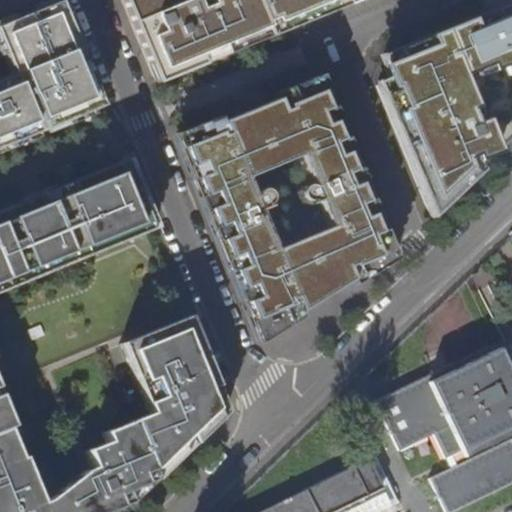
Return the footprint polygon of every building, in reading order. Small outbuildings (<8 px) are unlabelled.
[(121,0),(156,83),(358,0),(121,0)] [(0,149),(101,109),(58,3),(0,26),(0,46),(12,75),(0,79),(0,149)] [(511,3),(392,51),(400,65),(386,70),(391,83),(378,88),(432,219),(481,173),(472,165),(498,152),(487,119),(482,121),(477,123),(473,112),(478,110),(467,78),(465,72),(476,68),(490,63),(492,69),(511,62),(511,3)] [(179,138),(261,336),(355,277),(387,257),(316,82),(179,138)] [(125,165),(0,214),(0,511),(114,511),(134,504),(128,493),(158,481),(228,414),(190,323),(123,351),(152,421),(105,440),(109,450),(88,459),(94,479),(87,478),(55,496),(28,422),(14,428),(0,393),(0,287),(45,270),(48,278),(89,261),(88,256),(94,254),(95,259),(121,248),(120,243),(126,241),(127,246),(154,235),(125,165)] [(458,362),(378,401),(402,450),(436,434),(448,458),(463,451),(511,427),(511,342),(460,367),(458,362)] [(511,440),(435,478),(451,511),(457,511),(511,485),(511,440)] [(371,459),(262,511),(335,511),(385,488),(371,459)]
